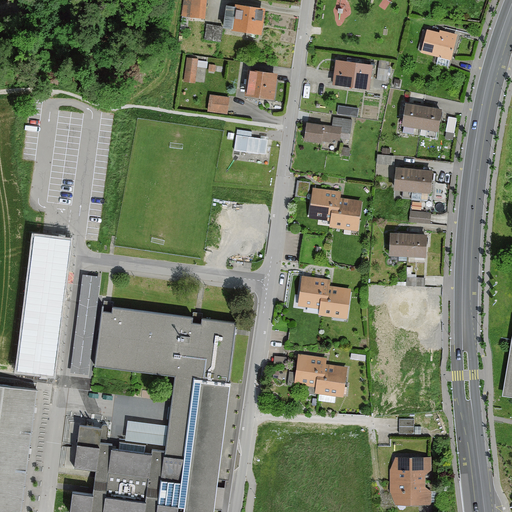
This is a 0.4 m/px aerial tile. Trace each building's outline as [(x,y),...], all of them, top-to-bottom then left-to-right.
[(205,23),(207,0),(192,0),(192,1),(184,0),(182,16),(190,17),(190,21),(205,23)] [(261,38),(265,13),(235,8),(235,10),(227,9),(223,31),(261,38)] [(221,30),(206,28),(204,42),(219,44),(221,30)] [(439,35),(427,31),(420,54),(438,59),(436,67),(447,71),(457,36),(440,31),(439,35)] [(198,62),(188,60),(184,86),(195,87),(195,85),(204,86),(207,65),(198,64),(198,62)] [(390,63),(379,62),(377,76),(387,78),(390,63)] [(371,67),(336,63),(333,87),(369,91),(371,67)] [(277,77),(250,74),(247,100),(274,103),(277,77)] [(208,114),(228,116),(230,101),(210,99),(208,114)] [(338,113),(359,114),(359,105),(338,104),(338,113)] [(441,110),(406,104),(402,127),(404,127),(402,134),(414,136),(415,129),(437,133),(441,110)] [(331,128),(306,125),(304,143),(330,147),(331,141),(340,142),(341,139),(350,141),(352,121),(332,119),(331,128)] [(458,120),(448,119),(446,134),(455,135),(458,120)] [(252,135),(237,133),(234,152),(265,157),(267,143),(251,140),(252,135)] [(393,157),(377,156),(377,165),(392,166),(393,157)] [(434,172),(396,169),(394,192),(432,195),(434,172)] [(310,184),(297,183),(296,199),(308,200),(310,184)] [(341,194),(313,190),(309,220),(330,222),(329,229),(358,233),(362,203),(340,201),(341,194)] [(430,215),(411,213),(410,224),(429,225),(430,215)] [(71,240),(32,235),(16,373),(55,378),(71,240)] [(322,237),(303,235),(300,265),(319,267),(322,237)] [(426,236),(390,235),(389,258),(425,259),(426,236)] [(83,273),(82,287),(99,289),(101,275),(83,273)] [(330,281),(302,277),(298,307),(319,310),(318,317),(347,321),(351,291),(329,288),(330,281)] [(71,371),(88,373),(99,289),(82,287),(71,371)] [(72,484),(69,511),(71,511),(220,511),(244,312),(100,295),(92,364),(176,374),(167,451),(96,443),(98,427),(82,425),(77,467),(96,469),(94,487),(72,484)] [(431,310),(394,310),(395,370),(432,370),(431,310)] [(299,334),(289,333),(287,350),(297,352),(299,334)] [(326,358),(298,354),(294,384),(316,387),(315,394),(345,398),(349,368),(325,365),(326,358)] [(434,380),(412,380),(413,397),(435,396),(434,380)] [(20,511),(36,390),(0,386),(0,509),(18,511),(20,511)] [(414,420),(400,420),(399,432),(413,433),(414,420)] [(394,459),(394,506),(432,506),(432,459),(394,459)]
